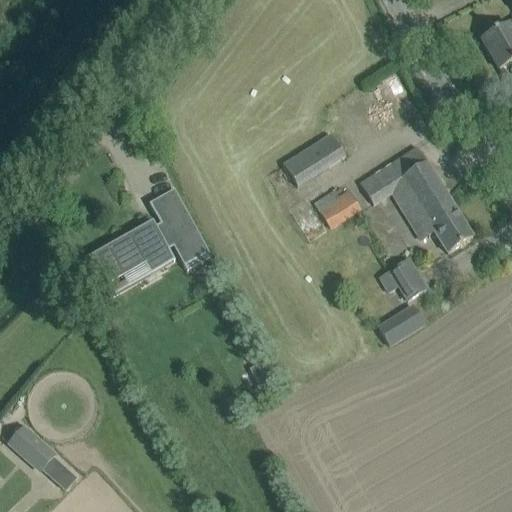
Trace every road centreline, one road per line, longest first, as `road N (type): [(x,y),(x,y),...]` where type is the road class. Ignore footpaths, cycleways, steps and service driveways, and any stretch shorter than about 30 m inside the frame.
road 1 (unclassified): [(0,266),(209,0)]
road 2 (tertiary): [(511,175),(478,135),(400,0)]
